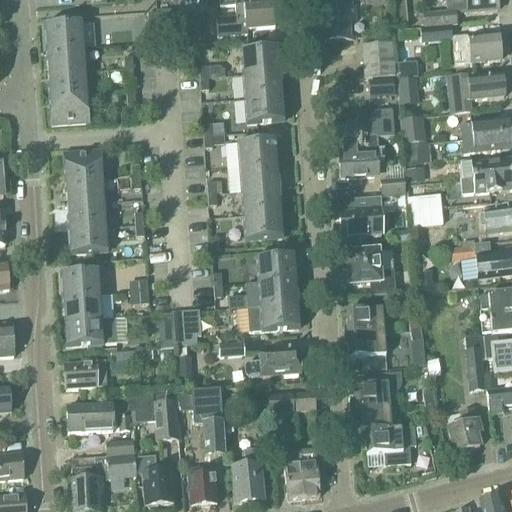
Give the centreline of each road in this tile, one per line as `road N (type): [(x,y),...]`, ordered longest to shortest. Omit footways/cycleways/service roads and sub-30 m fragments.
road 1 (residential): [(341,511),(302,0)]
road 2 (residential): [(47,511),(22,101)]
road 3 (residential): [(382,511),(511,479)]
